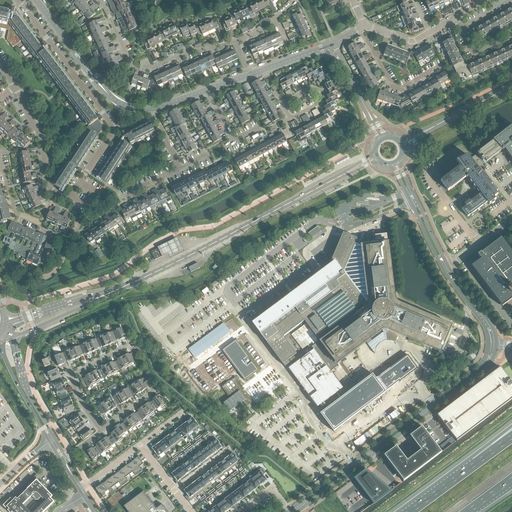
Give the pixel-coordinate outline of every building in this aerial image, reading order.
[(86,0),(78,7),(82,11),(89,5),(87,3),(90,0),(86,0)] [(257,0),(255,2),(259,11),(269,6),(270,6),(268,1),(264,3),(262,0),(257,0)] [(262,0),(264,3),(268,1),(270,6),(269,6),(273,14),(277,13),(272,3),(274,0),(262,0)] [(435,8),(431,0),(428,0),(429,1),(426,2),(430,10),(435,8)] [(249,4),(250,6),(252,11),(248,13),(250,15),(251,18),(255,16),(253,13),(259,11),(255,2),(254,2),(254,1),(249,4)] [(400,12),(402,11),(414,5),(413,3),(409,5),(408,2),(403,4),(397,6),(400,12)] [(114,15),(116,14),(116,13),(121,11),(129,8),(128,7),(129,7),(129,6),(128,4),(128,3),(127,3),(117,7),(119,10),(117,11),(113,12),(114,15)] [(82,11),(85,15),(96,6),(94,4),(90,8),(89,5),(82,11)] [(402,11),(404,15),(412,12),(411,9),(415,7),(414,5),(402,11)] [(96,6),(85,15),(89,20),(96,14),(94,11),(98,8),(96,6)] [(246,6),(239,9),(238,9),(243,19),(250,15),(248,13),(252,11),(250,6),(247,8),(246,6)] [(122,14),(123,16),(133,12),(132,12),(133,11),(133,10),(132,8),(131,7),(130,7),(129,7),(128,7),(129,8),(121,11),(116,13),(116,14),(117,16),(121,14),(122,14)] [(485,23),(485,24),(482,25),(478,27),(478,28),(476,29),(481,38),(511,19),(511,7),(511,8),(507,10),(508,11),(504,13),(503,12),(499,15),(500,15),(497,17),(496,16),(493,19),(489,21),(485,23)] [(62,89),(90,125),(103,127),(103,126),(70,83),(46,50),(44,51),(16,13),(17,12),(15,11),(15,8),(13,8),(11,12),(0,9),(0,28),(9,31),(7,39),(13,48),(23,40),(36,57),(35,58),(51,81),(54,78),(62,89)] [(230,16),(232,20),(235,19),(237,22),(243,19),(238,9),(239,9),(238,9),(233,11),(233,12),(232,12),(233,14),(230,15),(230,16)] [(293,16),(295,21),(299,20),(300,22),(304,20),(300,11),(296,13),(297,14),(293,16)] [(120,21),(120,23),(124,22),(125,21),(133,17),(135,17),(135,16),(135,15),(134,13),(133,12),(123,16),(124,18),(123,19),(123,20),(120,21)] [(404,15),(406,20),(418,15),(418,13),(413,15),(412,12),(404,15)] [(406,20),(408,25),(416,22),(415,19),(419,17),(418,15),(406,20)] [(232,20),(230,16),(223,19),(224,20),(222,21),(230,40),(233,38),(229,29),(235,26),(234,25),(238,23),(237,22),(235,19),(232,20)] [(125,21),(127,26),(135,22),(133,17),(125,21)] [(89,24),(91,30),(100,26),(98,23),(103,21),(102,19),(89,24)] [(210,20),(204,22),(208,32),(215,29),(222,43),(225,41),(215,19),(212,20),(211,19),(210,20)] [(135,22),(127,26),(130,31),(132,30),(133,33),(142,29),(141,26),(140,25),(137,26),(135,22)] [(204,23),(198,25),(200,28),(196,30),(197,32),(198,34),(201,32),(202,34),(208,32),(204,22),(204,23)] [(416,22),(408,25),(410,30),(413,29),(414,32),(415,32),(415,34),(421,31),(420,31),(420,29),(424,28),(422,22),(417,24),(416,22)] [(173,23),(167,26),(172,36),(178,33),(176,30),(180,28),(179,26),(178,24),(174,25),(173,23),(173,24),(173,23)] [(185,23),(179,26),(180,28),(176,30),(178,33),(178,34),(182,32),(183,36),(190,32),(187,26),(186,23),(185,24),(185,23)] [(192,23),(187,26),(190,32),(191,35),(197,32),(196,30),(200,28),(198,25),(198,23),(194,25),(193,23),(192,24),(192,23)] [(91,30),(93,34),(106,28),(106,26),(101,29),(100,26),(91,30)] [(162,29),(162,30),(164,34),(160,36),(162,40),(166,39),(166,38),(172,36),(167,26),(162,29)] [(93,34),(95,39),(104,36),(103,33),(108,31),(107,31),(106,28),(93,34)] [(153,34),(152,35),(157,45),(163,42),(162,40),(160,36),(164,34),(162,30),(158,31),(159,32),(153,35),(153,34)] [(274,31),(272,32),(278,44),(283,42),(279,33),(276,35),(274,31)] [(272,37),(269,38),(274,49),(274,48),(274,49),(279,47),(278,44),(272,32),(270,33),(272,37)] [(157,45),(152,35),(147,37),(146,38),(146,39),(143,41),(153,63),(157,61),(150,48),(157,45)] [(265,35),(263,36),(269,51),(274,49),(269,38),(266,39),(265,35)] [(95,39),(98,44),(111,39),(110,36),(105,38),(104,36),(95,39)] [(262,41),(259,42),(263,51),(264,53),(269,51),(263,36),(261,37),(262,41)] [(98,44),(100,49),(108,45),(107,43),(112,41),(111,39),(98,44)] [(453,41),(452,39),(450,40),(443,43),(457,74),(461,72),(465,74),(467,78),(511,56),(511,44),(508,47),(508,48),(505,49),(504,48),(501,50),(501,51),(497,53),(497,52),(493,54),(493,55),(490,56),(489,55),(485,57),(486,58),(482,60),(481,59),(477,61),(478,62),(474,63),(474,62),(470,64),(470,65),(468,66),(463,64),(462,60),(461,56),(460,56),(458,52),(459,52),(457,48),(456,48),(455,45),(454,41),(453,41)] [(255,40),(253,41),(258,53),(263,51),(259,42),(256,44),(255,40)] [(258,53),(253,41),(251,41),(252,45),(249,47),(253,55),(258,53)] [(347,47),(350,53),(363,45),(362,43),(356,46),(355,43),(347,47)] [(100,49),(102,54),(115,48),(114,46),(109,48),(108,45),(100,49)] [(350,53),(353,58),(361,53),(359,51),(364,47),(363,45),(350,53)] [(414,54),(416,58),(418,62),(435,53),(430,45),(414,54)] [(384,54),(407,63),(410,54),(387,46),(384,54)] [(104,60),(106,59),(106,58),(113,55),(112,53),(116,51),(115,48),(102,54),(104,60)] [(230,48),(228,49),(233,61),(238,59),(234,50),(234,51),(231,52),(230,48)] [(227,54),(225,55),(228,63),(232,62),(233,64),(234,64),(233,61),(228,49),(225,50),(227,54)] [(208,53),(206,54),(212,67),(213,67),(214,67),(216,67),(216,66),(217,65),(215,60),(213,55),(212,55),(213,56),(210,57),(208,53)] [(220,53),(218,54),(224,68),(225,67),(226,67),(227,66),(228,66),(228,65),(229,65),(228,63),(225,55),(221,57),(220,53)] [(353,58),(356,63),(369,56),(368,54),(362,56),(361,53),(353,58)] [(106,58),(106,59),(109,63),(122,58),(121,55),(116,57),(114,54),(113,55),(106,58)] [(206,59),(203,60),(207,69),(208,69),(209,69),(211,69),(211,68),(212,67),(206,54),(204,55),(206,59)] [(217,58),(215,60),(217,65),(219,69),(220,69),(221,69),(222,69),(223,68),(224,68),(218,54),(216,55),(217,58)] [(356,63),(359,68),(367,64),(365,61),(370,57),(369,56),(356,63)] [(198,57),(197,58),(203,72),(204,72),(206,71),(207,70),(207,69),(203,60),(200,61),(198,57)] [(122,58),(109,63),(111,69),(119,65),(118,62),(123,60),(122,58)] [(196,63),(193,64),(197,73),(198,75),(203,73),(202,71),(203,72),(197,58),(194,59),(196,63)] [(177,67),(174,68),(178,77),(183,74),(183,75),(178,63),(177,62),(175,63),(177,67)] [(188,62),(187,63),(192,75),(197,73),(193,64),(190,66),(188,62)] [(192,75),(187,63),(184,64),(186,68),(183,69),(187,78),(187,77),(192,75)] [(359,68),(362,74),(375,66),(374,64),(368,67),(367,64),(359,68)] [(170,66),(168,67),(173,79),(178,77),(174,68),(171,70),(170,66)] [(362,74),(365,79),(373,74),(371,72),(376,68),(375,66),(362,74)] [(167,72),(165,73),(168,81),(169,83),(170,83),(171,83),(172,82),(173,82),(173,81),(174,80),(173,79),(168,67),(165,68),(167,72)] [(160,70),(158,71),(164,83),(168,81),(165,73),(161,74),(160,70)] [(132,84),(137,86),(140,77),(137,76),(138,72),(136,71),(135,73),(134,76),(133,79),(132,84)] [(150,81),(148,88),(153,90),(153,89),(159,87),(158,86),(164,83),(158,71),(155,72),(157,76),(154,78),(155,79),(151,81),(150,81)] [(440,71),(438,72),(445,83),(450,80),(445,72),(443,73),(440,71)] [(435,77),(436,79),(437,79),(440,85),(441,85),(445,83),(438,72),(437,73),(438,76),(435,77)] [(328,89),(328,90),(334,87),(333,87),(331,83),(331,82),(335,80),(332,76),(331,77),(329,73),(325,75),(323,76),(326,80),(324,81),(324,83),(322,84),(323,87),(326,85),(326,86),(328,89)] [(137,86),(142,88),(147,75),(144,74),(143,78),(140,77),(137,86)] [(365,79),(368,84),(381,77),(380,75),(374,77),(373,74),(365,79)] [(148,88),(150,81),(151,81),(150,81),(147,80),(148,76),(147,75),(142,88),(147,89),(148,88)] [(381,77),(368,84),(371,90),(379,85),(377,82),(382,78),(381,77)] [(283,90),(288,87),(286,82),(287,81),(286,78),(280,81),(282,85),(280,86),(283,90)] [(432,78),(430,79),(436,89),(441,87),(441,85),(440,85),(437,79),(436,79),(435,80),(432,78)] [(429,83),(427,84),(432,92),(436,89),(430,79),(429,80),(429,83)] [(252,84),(254,89),(266,83),(265,81),(261,83),(259,80),(252,84)] [(254,89),(257,94),(264,90),(263,87),(267,84),(266,83),(254,89)] [(423,83),(421,84),(427,95),(432,92),(427,84),(425,85),(423,83)] [(420,88),(418,90),(422,97),(427,95),(421,84),(419,85),(420,88)] [(334,96),(336,95),(339,93),(338,90),(335,86),(334,87),(328,90),(326,91),(327,94),(330,92),(330,94),(332,93),(334,96)] [(377,99),(382,101),(386,89),(385,88),(382,91),(380,90),(377,99)] [(413,88),(411,89),(418,100),(422,97),(418,90),(416,91),(413,88)] [(382,101),(387,102),(390,94),(388,93),(388,90),(386,89),(382,101)] [(410,94),(408,95),(412,101),(413,103),(418,100),(411,89),(410,90),(410,94)] [(257,94),(260,99),(271,92),(270,90),(266,92),(264,90),(257,94)] [(224,101),(225,103),(237,97),(234,91),(227,95),(228,98),(224,101)] [(260,99),(262,103),(270,99),(268,96),(272,94),(271,92),(260,99)] [(387,102),(392,104),(397,92),(395,92),(392,94),(390,94),(387,102)] [(398,105),(401,98),(401,97),(399,97),(398,93),(397,92),(392,104),(398,106),(398,105)] [(335,101),(338,99),(336,95),(334,96),(332,93),(330,94),(327,96),(327,95),(324,97),(326,99),(328,98),(328,99),(329,100),(331,98),(333,102),(335,101)] [(401,98),(398,105),(401,106),(402,107),(404,106),(412,101),(408,95),(407,93),(403,95),(403,96),(401,96),(401,97),(401,98)] [(230,102),(232,106),(239,102),(237,97),(225,103),(226,104),(230,102)] [(333,106),(335,109),(338,107),(335,101),(333,102),(331,98),(329,100),(328,99),(325,101),(323,102),(324,104),(326,103),(327,105),(329,104),(331,107),(333,106)] [(262,103),(265,108),(276,102),(275,100),(271,102),(270,99),(262,103)] [(192,106),(195,111),(207,105),(205,102),(201,104),(200,102),(192,106)] [(229,111),(230,113),(242,106),(239,102),(232,106),(233,108),(229,111)] [(265,108),(267,113),(275,109),(273,106),(277,103),(276,102),(265,108)] [(332,112),(335,110),(335,109),(333,106),(331,107),(329,104),(327,105),(324,106),(321,108),(323,110),(325,109),(326,110),(326,111),(328,109),(330,113),(332,112)] [(195,111),(197,116),(205,112),(203,108),(207,106),(207,105),(195,111)] [(235,112),(237,115),(245,111),(242,106),(230,113),(231,114),(235,112)] [(267,113),(270,118),(282,111),(281,109),(276,111),(275,109),(267,113)] [(330,117),(332,120),(335,118),(332,112),(330,113),(328,109),(326,111),(326,110),(322,112),(324,116),(325,116),(327,115),(328,118),(330,117)] [(168,119),(169,121),(181,115),(178,110),(170,114),(172,116),(168,119)] [(199,120),(201,119),(213,113),(212,111),(206,114),(205,112),(197,116),(199,120)] [(234,120),(235,122),(247,116),(245,111),(237,115),(238,118),(234,120)] [(282,111),(270,118),(273,122),(280,118),(279,115),(282,113),(282,111)] [(201,119),(204,124),(212,120),(210,117),(214,114),(213,113),(201,119)] [(307,121),(309,124),(310,124),(313,127),(314,126),(316,130),(319,129),(321,132),(324,130),(322,127),(320,123),(318,125),(316,121),(312,123),(309,120),(307,114),(304,116),(307,121)] [(0,121),(0,129),(6,123),(4,121),(8,116),(6,115),(0,121)] [(174,121),(176,124),(183,120),(181,115),(169,121),(169,122),(174,121)] [(325,120),(327,124),(332,121),(332,120),(330,117),(328,118),(327,115),(325,116),(324,116),(321,118),(323,122),(325,120)] [(247,116),(235,122),(236,123),(240,121),(242,124),(250,120),(247,116)] [(322,127),(327,124),(325,120),(323,122),(321,118),(316,121),(318,125),(320,123),(322,127)] [(0,129),(4,133),(10,126),(12,124),(11,124),(14,122),(12,120),(8,124),(6,123),(0,129)] [(171,130),(172,132),(184,125),(185,124),(183,120),(176,124),(177,126),(171,130)] [(204,124),(207,129),(218,122),(217,120),(213,122),(212,120),(204,124)] [(207,129),(209,133),(217,129),(215,127),(219,124),(218,122),(207,129)] [(124,138),(122,141),(133,148),(131,144),(155,131),(150,123),(126,135),(124,131),(122,132),(124,138)] [(309,124),(305,126),(307,130),(309,129),(311,133),(316,130),(314,126),(313,127),(310,124),(309,124)] [(103,127),(90,125),(87,127),(81,138),(84,140),(70,162),(54,186),(62,191),(78,167),(103,128),(103,127)] [(177,131),(179,134),(186,130),(184,125),(172,132),(173,133),(177,131)] [(7,136),(8,135),(14,129),(10,126),(4,133),(7,136)] [(305,126),(300,129),(302,133),(304,132),(306,136),(311,133),(309,129),(307,130),(305,126)] [(479,151),(472,157),(473,157),(480,166),(502,150),(503,150),(505,149),(511,158),(511,126),(510,128),(479,151)] [(8,135),(12,139),(18,132),(14,129),(8,135)] [(209,133),(212,138),(223,132),(222,130),(218,132),(217,129),(209,133)] [(280,135),(278,136),(282,144),(287,141),(283,134),(281,129),(279,131),(280,135)] [(296,136),(297,136),(298,135),(302,142),(308,139),(306,136),(304,132),(302,133),(300,129),(294,132),(296,136)] [(176,139),(177,141),(189,135),(186,130),(179,134),(180,137),(176,139)] [(12,139),(15,142),(22,135),(18,132),(12,139)] [(18,147),(20,145),(26,138),(28,137),(31,134),(29,132),(25,137),(23,135),(22,135),(15,142),(15,143),(18,147)] [(223,132),(212,138),(215,143),(222,139),(220,136),(224,133),(223,132)] [(273,134),(271,135),(277,147),(282,144),(278,136),(275,138),(273,134)] [(182,141),(184,144),(191,140),(189,135),(177,141),(178,142),(182,141)] [(271,140),(268,141),(273,149),(277,147),(271,135),(269,136),(271,140)] [(26,138),(20,145),(24,149),(30,142),(26,138)] [(133,148),(122,141),(119,139),(113,149),(116,150),(98,178),(107,183),(125,156),(129,158),(129,159),(130,159),(130,158),(131,158),(136,155),(133,148)] [(263,139),(262,140),(268,152),(273,149),(268,141),(266,143),(263,139)] [(181,149),(182,150),(194,144),(191,140),(184,144),(185,146),(181,149)] [(261,145),(259,147),(263,154),(268,152),(262,140),(260,141),(261,145)] [(194,144),(182,150),(183,152),(187,150),(189,153),(197,149),(194,144)] [(253,144),(252,145),(258,157),(263,154),(259,147),(256,148),(253,144)] [(252,150),(249,152),(254,159),(258,157),(252,145),(250,146),(252,150)] [(242,156),(240,157),(244,165),(249,162),(242,150),(240,151),(242,156)] [(244,150),(242,150),(249,162),(254,159),(249,152),(246,153),(244,150)] [(244,165),(240,157),(237,158),(234,155),(232,156),(235,160),(239,167),(244,165)] [(500,193),(480,166),(473,157),(471,159),(468,155),(457,160),(458,163),(440,176),(443,179),(443,180),(441,181),(448,191),(450,189),(451,189),(466,178),(467,179),(469,177),(471,180),(481,193),(470,201),(469,200),(464,204),(466,206),(462,209),(468,217),(470,215),(488,202),(490,204),(494,201),(496,200),(494,197),(500,193)] [(228,162),(224,164),(228,173),(233,170),(228,162)] [(228,173),(224,164),(219,167),(223,175),(228,173)] [(223,175),(219,167),(215,169),(219,177),(223,175)] [(219,177),(215,169),(210,171),(214,180),(219,177)] [(208,180),(205,174),(204,171),(200,174),(204,182),(208,180)] [(214,180),(210,171),(205,174),(208,180),(209,182),(214,180)] [(204,182),(200,174),(195,176),(199,184),(204,182)] [(31,176),(22,178),(23,184),(32,182),(31,179),(37,178),(37,175),(33,176),(31,177),(31,176)] [(199,184),(195,176),(191,178),(195,186),(199,184)] [(195,186),(191,178),(186,181),(190,189),(195,186)] [(190,189),(186,181),(182,183),(186,191),(190,189)] [(186,191),(182,183),(177,185),(181,193),(186,191)] [(24,189),(26,194),(40,187),(39,186),(33,188),(32,185),(24,189)] [(164,190),(161,191),(165,200),(166,202),(167,202),(166,199),(170,197),(164,185),(162,186),(164,190)] [(181,193),(177,185),(172,188),(176,196),(181,193)] [(26,194),(28,199),(37,195),(35,192),(41,190),(40,187),(26,194)] [(156,189),(154,190),(160,202),(165,200),(161,191),(158,193),(156,189)] [(154,195),(151,196),(156,205),(155,205),(156,207),(158,207),(157,204),(160,202),(154,190),(152,191),(154,195)] [(147,194),(144,195),(150,207),(151,209),(152,208),(151,207),(155,205),(156,205),(151,196),(149,198),(147,194)] [(28,199),(31,203),(44,197),(43,195),(38,198),(37,195),(28,199)] [(144,200),(142,201),(147,212),(148,212),(147,209),(150,207),(144,195),(142,196),(144,200)] [(44,197),(31,203),(33,209),(41,205),(40,202),(45,199),(44,197)] [(137,199),(135,200),(142,214),(142,215),(147,212),(142,201),(139,203),(137,199)] [(134,205),(132,206),(137,216),(142,214),(135,200),(133,201),(134,205)] [(125,205),(131,217),(132,219),(137,216),(132,206),(129,208),(127,204),(125,205)] [(131,217),(125,205),(123,206),(125,210),(122,211),(124,216),(123,217),(126,222),(127,222),(126,220),(131,217)] [(0,217),(0,218),(1,220),(11,218),(8,207),(0,208),(0,217)] [(47,220),(52,222),(58,208),(56,207),(54,213),(51,211),(47,220)] [(56,226),(57,224),(60,216),(58,214),(60,209),(58,208),(52,222),(51,224),(56,226)] [(115,215),(113,217),(119,226),(120,226),(119,224),(123,221),(124,223),(125,223),(122,218),(120,219),(115,210),(113,212),(115,215)] [(57,224),(62,226),(68,212),(66,212),(64,217),(60,216),(57,224)] [(68,212),(62,226),(67,229),(71,220),(68,219),(70,213),(68,212)] [(108,215),(106,217),(113,227),(117,225),(120,229),(120,228),(119,226),(113,217),(110,219),(108,215)] [(106,221),(104,223),(109,231),(108,231),(110,235),(112,234),(111,232),(115,230),(113,227),(106,217),(104,218),(106,221)] [(3,242),(10,245),(12,241),(15,234),(19,225),(12,222),(8,231),(13,233),(11,238),(10,238),(5,236),(3,242)] [(99,222),(97,223),(104,234),(108,231),(109,231),(104,223),(101,225),(99,222)] [(97,227),(94,229),(99,237),(100,236),(101,239),(102,240),(103,240),(100,236),(104,234),(97,223),(95,224),(97,227)] [(17,243),(20,236),(24,227),(19,225),(15,234),(19,236),(16,241),(15,242),(12,241),(10,245),(9,248),(14,250),(17,243)] [(318,226),(308,233),(312,238),(321,231),(318,226)] [(14,250),(19,253),(22,245),(25,238),(29,229),(24,227),(20,236),(24,238),(21,243),(20,244),(17,243),(14,250)] [(89,227),(87,229),(95,240),(96,242),(101,239),(100,236),(99,237),(94,229),(92,231),(89,227)] [(18,254),(23,256),(27,247),(30,240),(34,232),(29,229),(25,238),(28,240),(26,246),(25,246),(22,245),(19,253),(18,254)] [(95,240),(87,229),(85,230),(88,234),(85,235),(90,243),(95,240)] [(23,256),(28,258),(31,251),(34,243),(39,234),(34,232),(30,240),(33,242),(31,248),(30,248),(27,247),(23,256)] [(27,261),(32,263),(36,253),(40,245),(45,234),(39,232),(39,234),(34,243),(38,245),(35,252),(34,252),(31,251),(28,258),(27,261)] [(395,300),(388,243),(361,246),(356,244),(358,239),(343,233),(333,258),(328,252),(323,255),(320,257),(329,269),(294,295),(288,299),(255,324),(262,333),(260,334),(265,340),(283,364),(285,366),(290,363),(288,360),(296,354),(286,340),(283,336),(305,321),(318,338),(319,340),(311,346),(314,350),(289,368),(318,407),(343,388),(328,369),(331,367),(337,363),(339,362),(341,360),(366,341),(368,344),(370,347),(375,354),(375,352),(376,351),(376,350),(376,349),(377,348),(377,347),(378,346),(379,345),(379,344),(380,344),(381,343),(382,342),(381,340),(380,339),(378,337),(373,340),(372,341),(372,340),(370,338),(383,328),(387,328),(412,339),(415,340),(416,340),(429,346),(434,347),(441,350),(445,340),(451,326),(397,303),(395,300)] [(37,265),(38,263),(50,237),(50,238),(50,237),(45,234),(40,245),(44,247),(41,254),(39,255),(36,253),(32,263),(37,265)] [(50,237),(38,263),(46,266),(50,257),(46,256),(45,254),(47,250),(52,252),(56,243),(54,242),(55,240),(50,238),(50,237)] [(472,266),(502,307),(511,299),(511,251),(501,238),(481,253),(481,252),(478,255),(481,259),(472,266)] [(151,252),(155,260),(163,256),(159,248),(151,252)] [(190,270),(191,272),(200,268),(199,266),(198,263),(189,268),(190,270)] [(195,358),(230,332),(224,323),(223,323),(189,349),(188,349),(189,349),(195,358)] [(117,330),(113,331),(116,340),(119,339),(120,340),(126,338),(121,327),(117,328),(117,330)] [(108,332),(104,334),(109,345),(115,342),(114,341),(116,340),(113,331),(109,333),(108,332)] [(97,337),(96,337),(100,347),(102,346),(103,347),(109,345),(104,334),(100,336),(100,337),(97,338),(97,337)] [(91,339),(88,341),(92,352),(98,349),(97,348),(100,347),(96,337),(95,337),(95,339),(92,340),(91,339)] [(236,340),(222,350),(245,381),(259,370),(236,340)] [(84,343),(80,345),(83,354),(86,353),(87,354),(92,352),(88,341),(84,342),(84,343)] [(75,346),(71,348),(76,359),(81,356),(81,355),(83,354),(80,345),(76,347),(75,346)] [(68,351),(63,353),(67,361),(69,360),(70,361),(76,359),(71,348),(67,350),(68,351)] [(67,361),(63,353),(59,354),(58,353),(54,355),(59,366),(65,363),(64,362),(67,361)] [(129,353),(123,356),(128,367),(132,365),(132,363),(136,361),(132,353),(129,354),(129,353)] [(118,360),(116,361),(120,370),(124,368),(124,369),(128,367),(123,356),(118,359),(118,360)] [(372,375),(320,414),(333,432),(385,393),(385,392),(398,382),(399,383),(417,370),(406,356),(375,380),(372,375)] [(44,364),(45,367),(51,364),(49,359),(43,361),(44,364)] [(113,362),(107,365),(112,375),(116,373),(116,372),(120,370),(116,361),(113,363),(113,362)] [(102,368),(100,370),(104,378),(108,376),(108,377),(112,375),(107,365),(102,367),(102,368)] [(456,441),(457,442),(511,399),(511,382),(501,367),(438,415),(457,440),(456,441)] [(49,381),(50,382),(60,378),(59,375),(60,375),(58,369),(47,373),(49,377),(50,377),(51,380),(49,381)] [(97,370),(91,373),(96,383),(100,381),(100,380),(104,378),(100,370),(97,371),(97,370)] [(96,383),(91,373),(86,376),(86,377),(83,378),(88,387),(92,384),(92,385),(96,383)] [(139,379),(135,381),(141,392),(147,388),(146,387),(153,383),(155,382),(151,378),(149,375),(144,378),(140,380),(139,379)] [(235,377),(222,387),(231,398),(224,403),(230,411),(243,402),(246,406),(253,401),(235,377)] [(52,386),(54,390),(65,386),(62,380),(61,380),(60,378),(50,382),(50,383),(52,382),(53,386),(52,386)] [(132,385),(128,387),(133,395),(136,394),(136,395),(141,392),(135,381),(132,384),(132,385)] [(56,398),(56,399),(67,394),(66,392),(67,391),(65,386),(54,390),(56,394),(57,394),(58,397),(56,398)] [(124,389),(120,391),(126,401),(132,398),(131,397),(133,395),(128,387),(124,390),(124,389)] [(117,394),(113,397),(118,405),(120,403),(121,404),(126,401),(120,391),(116,393),(117,394)] [(59,403),(61,407),(72,402),(69,396),(68,397),(67,394),(56,399),(57,400),(59,399),(60,402),(59,403)] [(154,400),(151,402),(157,409),(161,407),(161,408),(165,405),(164,404),(166,402),(163,397),(161,399),(158,395),(153,399),(154,400)] [(108,398),(105,400),(111,410),(116,407),(116,406),(118,405),(113,397),(109,399),(108,398)] [(111,410),(105,400),(101,403),(102,404),(97,406),(102,414),(105,413),(105,414),(111,410)] [(72,402),(61,407),(63,411),(64,410),(66,415),(74,411),(73,408),(74,408),(72,402)] [(148,402),(143,406),(150,416),(151,416),(152,417),(155,415),(153,412),(157,409),(151,402),(149,403),(148,402)] [(139,411),(137,412),(142,420),(146,417),(147,418),(150,416),(143,406),(138,410),(139,411)] [(70,422),(72,426),(82,419),(78,414),(77,414),(75,412),(68,418),(70,421),(70,422)] [(134,413),(129,417),(136,426),(140,424),(139,423),(142,420),(137,412),(135,414),(134,413)] [(124,422),(122,423),(128,431),(131,429),(132,428),(132,429),(136,426),(129,417),(124,421),(124,422)] [(200,427),(193,417),(187,422),(194,432),(201,428),(200,427)] [(76,429),(78,432),(86,427),(84,424),(85,424),(82,419),(72,426),(75,429),(76,429)] [(194,432),(187,422),(181,426),(189,437),(189,436),(188,434),(193,431),(194,432)] [(114,428),(116,430),(121,437),(122,437),(125,435),(124,434),(125,434),(125,433),(128,431),(122,423),(120,425),(119,424),(114,428)] [(189,437),(181,426),(175,431),(182,440),(183,441),(189,437)] [(453,444),(452,444),(444,450),(442,452),(422,426),(410,436),(421,450),(412,457),(411,454),(409,456),(410,458),(407,460),(396,446),(384,455),(404,481),(402,482),(403,482),(427,464),(427,463),(431,460),(442,452),(453,444)] [(86,427),(78,432),(81,436),(80,437),(83,440),(92,433),(89,428),(88,429),(86,427)] [(112,435),(110,436),(115,444),(119,441),(119,442),(123,439),(122,437),(121,437),(116,430),(111,434),(112,435)] [(182,440),(175,431),(169,435),(176,444),(182,440)] [(176,444),(169,435),(164,439),(171,449),(176,444)] [(107,437),(102,441),(109,450),(112,448),(111,447),(115,444),(110,436),(107,438),(107,437)] [(440,446),(444,450),(452,444),(456,441),(452,437),(440,446)] [(223,447),(215,438),(211,441),(218,451),(223,447)] [(171,449),(164,439),(158,444),(164,452),(165,453),(171,449)] [(97,445),(95,447),(101,455),(104,452),(105,453),(109,450),(102,441),(96,444),(97,445)] [(218,451),(211,441),(210,441),(207,444),(214,454),(218,451)] [(164,452),(158,444),(152,448),(156,454),(154,455),(158,460),(160,458),(159,456),(164,452)] [(214,454),(207,444),(208,446),(204,449),(203,447),(210,457),(214,454)] [(101,455),(95,447),(93,449),(92,448),(87,451),(94,461),(98,458),(97,457),(101,455)] [(210,457),(203,447),(199,450),(206,460),(210,457)] [(206,460),(199,450),(198,450),(200,452),(196,455),(196,454),(195,454),(202,463),(206,460)] [(241,463),(237,458),(238,458),(236,455),(235,455),(233,453),(229,456),(236,466),(241,463)] [(202,463),(195,454),(191,457),(198,466),(202,463)] [(236,466),(229,456),(225,459),(232,469),(232,468),(235,465),(236,466)] [(140,467),(144,464),(138,457),(134,460),(131,462),(139,473),(143,471),(140,467)] [(198,466),(191,457),(187,460),(194,469),(198,466)] [(232,469),(225,459),(221,462),(228,472),(232,469)] [(194,469),(187,460),(188,461),(184,464),(182,462),(190,472),(194,469)] [(139,473),(131,462),(128,465),(124,467),(129,475),(133,472),(136,476),(139,473)] [(190,472),(182,462),(178,466),(186,475),(190,472)] [(228,472),(221,462),(217,465),(224,475),(224,474),(227,471),(228,472)] [(224,475),(217,465),(213,468),(220,478),(224,475)] [(186,475),(178,466),(179,467),(175,469),(175,468),(174,469),(182,479),(186,475)] [(125,477),(129,475),(124,467),(120,470),(117,473),(125,484),(129,482),(125,477)] [(220,478),(213,468),(208,471),(215,480),(219,478),(220,478)] [(266,473),(262,468),(254,474),(261,485),(267,480),(263,475),(266,473)] [(182,479),(174,469),(168,474),(171,478),(174,477),(177,482),(182,479)] [(373,503),(361,511),(362,511),(373,504),(368,507),(368,508),(374,504),(374,505),(393,491),(392,490),(401,483),(392,490),(366,469),(354,478),(373,503)] [(215,480),(208,471),(204,475),(212,484),(211,482),(214,480),(215,481),(215,480)] [(125,484),(117,473),(114,476),(113,475),(110,478),(115,485),(119,482),(122,487),(125,484)] [(34,480),(27,486),(28,487),(25,490),(26,491),(21,496),(18,499),(16,498),(15,499),(14,498),(13,498),(12,498),(11,498),(10,499),(3,506),(8,511),(9,511),(43,511),(50,505),(54,502),(51,498),(52,496),(47,491),(48,490),(45,487),(46,486),(40,480),(41,479),(37,474),(33,478),(34,480)] [(261,485),(254,474),(253,475),(254,475),(249,479),(248,479),(256,489),(261,485)] [(212,484),(204,475),(200,478),(208,488),(212,485),(212,484)] [(106,481),(103,484),(111,494),(114,492),(111,488),(115,485),(110,478),(106,481)] [(208,488),(200,478),(196,481),(204,491),(208,488)] [(256,489),(248,479),(242,483),(250,493),(255,489),(256,489)] [(204,491),(196,481),(192,484),(200,494),(204,491)] [(250,493),(242,483),(243,485),(238,489),(237,487),(244,498),(245,498),(245,497),(250,493)] [(100,485),(96,489),(99,493),(100,493),(103,497),(106,495),(109,492),(112,496),(111,494),(103,484),(101,485),(100,485)] [(200,494),(192,484),(188,487),(196,497),(200,494)] [(196,497),(188,487),(184,490),(188,495),(185,497),(189,502),(196,497)] [(244,498),(237,487),(235,489),(231,492),(239,502),(244,498)] [(157,509),(143,492),(125,506),(128,511),(167,511),(162,505),(157,509)] [(239,502),(231,492),(232,494),(227,498),(225,496),(233,507),(233,506),(239,502)] [(233,507),(225,496),(219,500),(227,511),(232,507),(233,507)] [(225,511),(227,511),(219,500),(214,505),(219,511),(225,511)]
